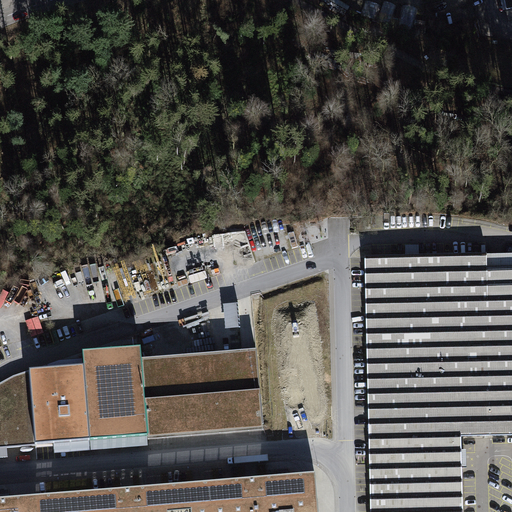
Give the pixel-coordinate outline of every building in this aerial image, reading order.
[(511,0),(503,0),(507,13),(511,11),(511,0)] [(511,254),(365,257),(370,511),(462,511),(461,437),(511,435),(511,254)] [(140,350),(82,355),(91,454),(149,449),(148,438),(142,365),(140,350)] [(257,355),(142,365),(148,438),(263,428),(257,355)] [(0,383),(0,449),(36,447),(30,371),(13,376),(0,383)] [(34,499),(0,502),(0,511),(318,511),(316,476),(222,484),(128,492),(34,499)]
